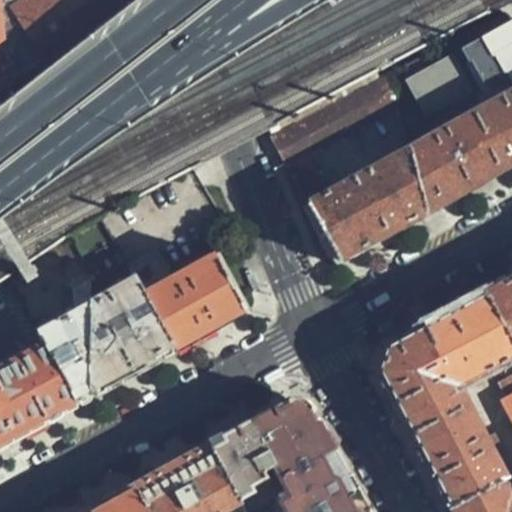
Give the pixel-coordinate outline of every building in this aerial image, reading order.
[(0,80),(117,3),(116,0),(44,0),(29,10),(22,0),(6,0),(0,4),(0,80)] [(511,31),(405,88),(402,83),(401,80),(394,82),(399,102),(404,123),(502,69),(509,81),(511,79),(511,92),(409,148),(424,213),(468,189),(511,165),(511,31)] [(394,82),(401,80),(397,72),(393,75),(394,82)] [(326,119),(335,137),(399,102),(394,82),(393,75),(364,89),(368,97),(326,119)] [(302,131),(277,143),(306,201),(329,189),(310,150),(335,137),(326,119),(302,131)] [(298,124),(274,136),(277,143),(302,131),(298,124)] [(386,234),(424,213),(409,148),(329,189),(306,201),(338,260),(386,234)] [(77,247),(82,257),(94,278),(91,395),(139,369),(173,350),(128,264),(110,230),(77,247)] [(176,276),(160,248),(128,264),(173,350),(211,330),(244,311),(216,256),(176,276)] [(82,257),(17,299),(27,316),(75,292),(74,311),(37,332),(43,344),(77,403),(84,398),(91,395),(94,278),(82,257)] [(511,344),(511,278),(484,295),(511,344)] [(426,470),(448,511),(508,481),(509,480),(439,358),(450,351),(465,376),(472,379),(511,356),(511,344),(484,295),(442,317),(385,348),(375,375),(395,411),(426,470)] [(27,316),(17,299),(0,310),(0,445),(12,439),(77,403),(43,344),(0,367),(0,346),(2,346),(4,348),(18,340),(18,338),(34,329),(27,316)] [(511,404),(511,405),(511,407),(511,379),(504,385),(503,387),(511,402),(511,404)] [(364,511),(355,493),(311,409),(287,403),(249,424),(207,446),(236,499),(268,481),(264,469),(271,466),(284,491),(276,496),(284,511),(364,511)] [(236,499),(207,446),(169,467),(130,488),(144,511),(224,511),(238,504),(236,499)] [(511,511),(511,487),(508,481),(448,511),(511,511)] [(99,505),(88,511),(144,511),(130,488),(99,505)]
